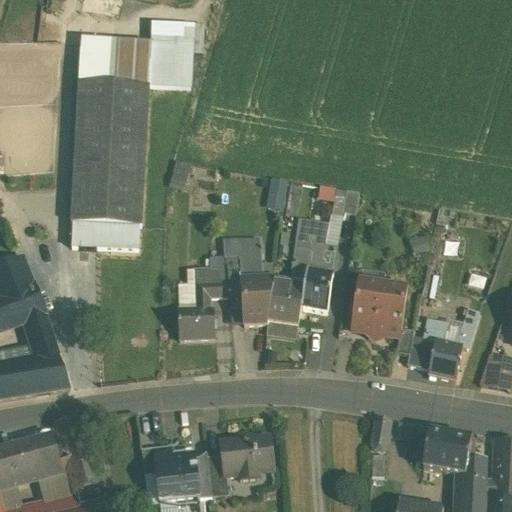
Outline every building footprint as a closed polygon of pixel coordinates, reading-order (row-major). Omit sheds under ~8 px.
[(112,46),(81,45),(79,88),(110,89),(113,46),(112,46)] [(110,89),(79,88),(71,228),(73,228),(140,231),(142,231),(149,91),(110,89)] [(188,188),(192,167),(176,164),(172,185),(188,188)] [(284,213),(290,183),(273,180),(267,210),(284,213)] [(337,193),(333,219),(356,218),(359,197),(337,193)] [(308,274),(333,278),(338,251),(325,249),(329,228),(300,224),(296,251),(312,253),(308,274)] [(140,231),(73,228),(72,252),(139,255),(140,231)] [(260,251),(244,252),(243,243),(224,244),(225,261),(225,265),(226,265),(240,264),(243,300),(242,300),(244,329),(268,328),(268,325),(267,325),(272,296),(274,284),(272,284),(263,284),(261,269),(260,251)] [(312,253),(296,251),(291,281),(306,283),(307,274),(308,274),(312,253)] [(225,261),(210,262),(210,273),(227,274),(226,265),(225,265),(225,261)] [(23,264),(0,272),(0,304),(9,328),(26,321),(42,314),(23,264)] [(240,264),(226,265),(227,274),(229,300),(242,300),(243,300),(240,264)] [(272,268),(261,269),(263,284),(272,284),(272,268)] [(227,274),(210,273),(196,273),(196,313),(210,313),(210,302),(229,300),(227,274)] [(308,274),(307,274),(306,283),(304,293),(301,311),(327,316),(333,278),(308,274)] [(290,286),(274,284),(272,296),(268,325),(298,329),(301,311),(304,293),(289,291),(290,286)] [(383,288),(359,285),(352,333),(376,337),(383,288)] [(408,292),(383,288),(376,337),(399,340),(400,341),(402,333),(408,292)] [(0,304),(0,331),(9,328),(0,304)] [(468,312),(458,343),(469,345),(479,315),(468,312)] [(196,313),(179,314),(179,344),(215,343),(214,313),(196,313)] [(42,314),(26,321),(32,338),(48,332),(42,314)] [(447,326),(428,323),(424,344),(435,346),(435,345),(443,346),(447,326)] [(48,332),(32,338),(36,352),(41,365),(59,362),(48,332)] [(414,334),(402,333),(400,341),(399,340),(397,356),(409,358),(413,342),(414,334)] [(424,344),(413,342),(409,358),(407,369),(430,373),(435,346),(424,344)] [(443,346),(435,345),(435,346),(430,373),(428,379),(456,385),(463,351),(443,346)] [(0,373),(41,365),(36,352),(0,359),(0,373)] [(481,389),(510,394),(511,382),(511,361),(492,359),(481,389)] [(41,365),(0,373),(0,403),(70,393),(70,392),(59,362),(41,365)] [(111,501),(90,422),(59,427),(70,470),(80,508),(111,501)] [(390,425),(377,423),(373,447),(376,454),(382,454),(387,450),(390,425)] [(471,442),(429,434),(422,470),(460,478),(464,479),(468,460),(471,442)] [(254,444),(253,442),(247,437),(239,438),(235,444),(235,446),(221,447),(222,460),(225,481),(226,481),(239,480),(240,484),(258,482),(258,480),(263,473),(272,472),(269,442),(254,444)] [(511,443),(493,442),(491,482),(511,482),(511,443)] [(32,444),(0,452),(0,490),(41,479),(34,450),(32,444)] [(56,456),(54,445),(34,450),(41,479),(70,470),(65,454),(56,456)] [(194,456),(174,459),(173,451),(154,453),(157,480),(156,481),(159,504),(177,502),(178,511),(200,508),(199,503),(198,503),(195,474),(196,474),(194,456)] [(154,453),(141,455),(145,482),(156,481),(157,480),(154,453)] [(222,460),(207,462),(208,472),(212,502),(229,500),(226,481),(225,481),(222,460)] [(474,461),(468,460),(464,479),(460,478),(459,482),(468,482),(471,482),(474,461)] [(486,463),(474,461),(471,482),(486,482),(486,463)] [(196,474),(195,474),(198,503),(199,503),(212,502),(208,472),(196,474)] [(471,482),(468,482),(459,482),(458,511),(484,511),(485,501),(486,482),(471,482)] [(511,482),(491,482),(490,501),(490,503),(511,503),(511,482)] [(511,511),(511,503),(490,503),(490,501),(485,501),(484,511),(511,511)]
